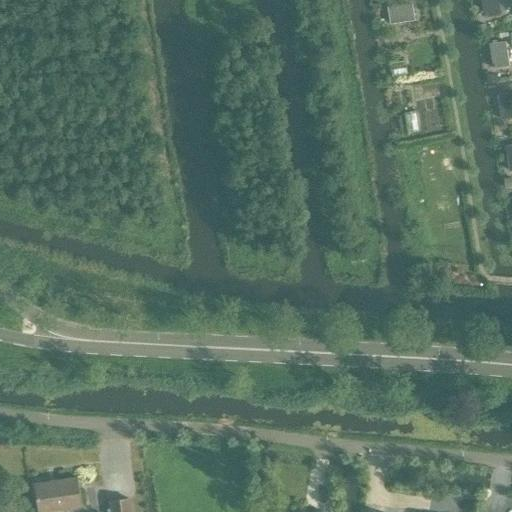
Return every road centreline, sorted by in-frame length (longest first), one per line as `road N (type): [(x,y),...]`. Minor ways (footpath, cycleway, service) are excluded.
road 1 (residential): [(511,466),(0,413)]
road 2 (secondary): [(511,364),(82,342)]
